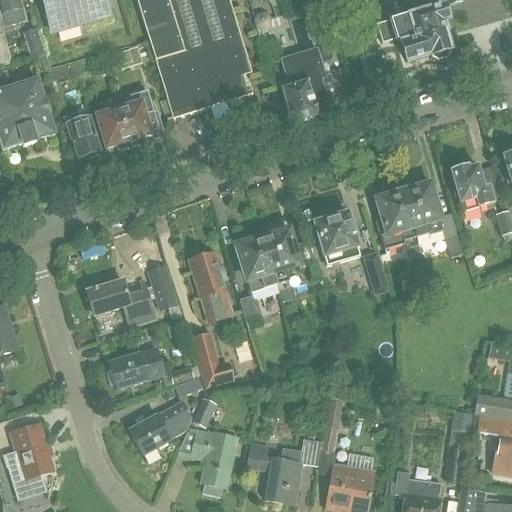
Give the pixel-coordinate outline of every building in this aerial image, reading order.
[(18,0),(0,0),(0,20),(2,29),(12,26),(10,20),(23,16),(18,0)] [(41,0),(51,32),(109,15),(104,0),(41,0)] [(135,0),(171,119),(176,117),(209,108),(220,144),(224,146),(234,143),(236,140),(225,103),(251,95),(249,86),(246,87),(243,77),(251,74),(228,0),(135,0)] [(462,3),(461,0),(402,0),(407,16),(405,16),(406,17),(376,26),(382,45),(394,42),(394,43),(397,44),(405,68),(428,60),(428,61),(452,54),(439,10),(462,3)] [(268,29),(270,23),(269,17),(263,13),(256,14),(252,21),(254,28),(260,31),(268,29)] [(0,66),(0,68),(12,65),(2,29),(0,20),(0,66)] [(22,34),(31,61),(46,56),(37,29),(22,34)] [(280,85),(292,125),(316,117),(315,113),(306,84),(305,84),(300,68),(313,64),(311,56),(317,54),(316,50),(281,61),(287,83),(280,85)] [(330,76),(324,78),(317,54),(311,56),(313,64),(300,68),(305,84),(306,84),(315,113),(316,117),(330,113),(322,87),(332,84),(330,76)] [(84,61),(74,64),(75,67),(77,76),(88,73),(85,64),(84,61)] [(49,82),(65,78),(63,69),(47,73),(49,82)] [(0,147),(0,148),(0,150),(1,154),(6,152),(6,151),(21,147),(22,149),(36,145),(35,142),(50,138),(51,138),(56,137),(54,132),(53,132),(48,116),(49,116),(44,101),(43,101),(38,85),(39,85),(37,80),(32,81),(32,82),(0,92),(0,147)] [(161,126),(151,94),(143,96),(145,102),(142,103),(141,103),(118,110),(130,150),(141,146),(142,141),(152,138),(150,129),(161,126)] [(119,153),(130,150),(118,110),(94,117),(104,152),(115,149),(119,153)] [(98,157),(99,154),(101,153),(91,118),(76,123),(74,116),(62,120),(69,142),(70,141),(76,161),(87,157),(90,160),(98,157)] [(511,150),(504,153),(501,158),(511,191),(511,195),(511,150)] [(452,169),(449,173),(458,207),(461,214),(476,210),(476,211),(493,206),(488,189),(482,190),(476,168),(467,170),(467,168),(461,166),(452,169)] [(407,187),(399,189),(414,239),(427,235),(428,237),(441,233),(438,221),(428,186),(408,192),(407,187)] [(381,218),(376,224),(379,236),(383,252),(404,245),(403,242),(414,239),(399,189),(393,191),(395,196),(376,202),(381,218)] [(494,217),(500,239),(511,235),(511,229),(507,213),(494,217)] [(313,225),(323,259),(325,269),(360,260),(356,249),(346,215),(313,225)] [(262,239),(272,274),(276,286),(281,285),(288,282),(284,271),(297,267),(298,266),(292,247),(288,232),(262,239)] [(443,240),(449,260),(463,256),(457,235),(443,240)] [(262,239),(235,248),(249,294),(276,286),(272,274),(262,239)] [(303,243),(292,247),(298,266),(297,267),(298,271),(310,267),(303,243)] [(411,261),(419,258),(416,247),(407,250),(411,261)] [(361,257),(373,298),(388,294),(376,253),(361,257)] [(194,261),(188,262),(199,300),(200,300),(203,312),(207,325),(217,322),(231,318),(220,283),(225,282),(222,272),(217,273),(212,255),(206,257),(203,254),(199,254),(195,256),(194,261)] [(92,318),(121,310),(124,322),(154,314),(145,287),(125,292),(122,282),(84,294),(92,318)] [(251,298),(239,301),(245,323),(257,319),(251,298)] [(277,327),(290,321),(282,304),(269,310),(277,327)] [(0,357),(17,352),(3,307),(0,308),(0,357)] [(177,307),(167,310),(171,323),(181,319),(177,307)] [(210,336),(191,341),(204,390),(233,383),(229,365),(218,368),(210,336)] [(511,347),(490,343),(487,360),(507,363),(506,375),(511,376),(511,347)] [(115,392),(147,382),(164,377),(156,350),(107,365),(115,392)] [(168,374),(172,387),(192,380),(189,368),(168,374)] [(302,373),(307,388),(319,384),(315,369),(302,373)] [(173,388),(178,400),(202,391),(197,379),(173,388)] [(170,391),(165,393),(168,401),(173,399),(170,391)] [(476,396),(472,417),(478,418),(478,417),(511,422),(511,419),(511,401),(502,400),(476,396)] [(217,406),(202,400),(191,425),(206,431),(217,406)] [(155,417),(128,432),(142,458),(169,442),(186,433),(191,420),(181,402),(155,417)] [(321,444),(319,453),(332,456),(341,405),(328,402),(321,444)] [(453,414),(450,432),(469,436),(472,417),(453,414)] [(478,418),(475,434),(498,438),(498,437),(509,438),(511,422),(478,417),(478,418)] [(2,457),(5,470),(8,469),(12,482),(19,480),(24,499),(44,493),(47,500),(48,499),(41,477),(53,473),(39,425),(9,435),(14,453),(2,457)] [(196,433),(190,459),(205,462),(200,486),(203,487),(201,496),(219,500),(221,491),(225,492),(236,440),(207,434),(207,435),(196,433)] [(498,437),(498,438),(492,476),(511,479),(511,438),(509,438),(498,437)] [(249,445),(245,471),(268,475),(264,502),(294,507),(300,467),(317,469),(319,453),(321,444),(302,441),(300,453),(281,450),(279,462),(270,461),(270,460),(266,459),(267,448),(249,445)] [(443,484),(460,486),(465,452),(447,450),(443,484)] [(332,467),(324,511),(365,511),(372,474),(369,474),(372,460),(348,456),(346,469),(332,467)] [(396,474),(394,495),(403,496),(401,511),(437,511),(440,485),(407,481),(408,475),(396,474)] [(458,490),(454,511),(511,511),(511,508),(509,509),(498,507),(498,502),(484,500),(485,494),(458,490)]
